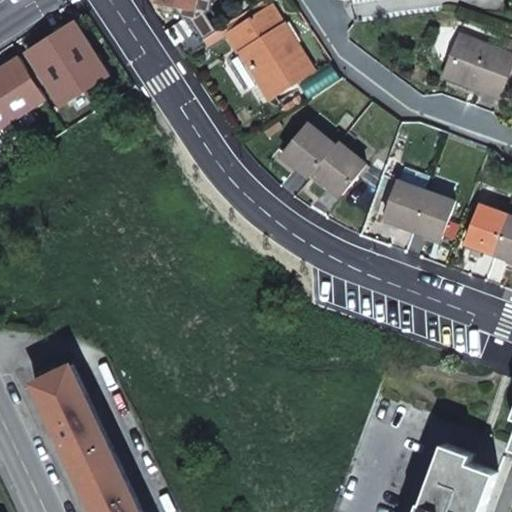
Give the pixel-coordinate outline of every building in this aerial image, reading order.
[(161,0),(196,7),(196,10),(210,14),(213,0),(161,0)] [(271,4),(227,32),(240,52),(242,51),(272,98),(315,70),(285,23),(284,24),(271,4)] [(186,15),(167,28),(176,43),(197,29),(204,24),(186,15)] [(78,20),(23,56),(51,101),(57,109),(112,74),(78,20)] [(197,29),(176,43),(185,56),(206,43),(197,29)] [(511,55),(461,35),(445,76),(501,97),(511,68),(511,55)] [(23,56),(0,70),(0,132),(51,101),(23,56)] [(310,123),(285,155),(305,170),(312,177),(315,173),(337,145),(310,123)] [(337,145),(315,173),(336,189),(343,195),(368,164),(341,142),(337,145)] [(402,181),(428,191),(434,178),(407,168),(402,181)] [(400,181),(387,218),(407,226),(415,229),(428,191),(402,181),(400,181)] [(428,191),(415,229),(443,239),(457,201),(428,191)] [(482,205),(468,243),(488,250),(496,253),(510,215),(482,205)] [(511,216),(510,215),(496,253),(504,256),(511,258),(511,216)] [(511,406),(386,361),(332,511),(418,511),(422,502),(425,503),(446,444),(475,454),(471,462),(499,472),(509,444),(511,444),(511,406)] [(143,511),(73,365),(36,383),(62,438),(97,511),(143,511)] [(475,454),(446,444),(425,503),(422,502),(418,511),(484,511),(499,472),(471,462),(475,454)]
